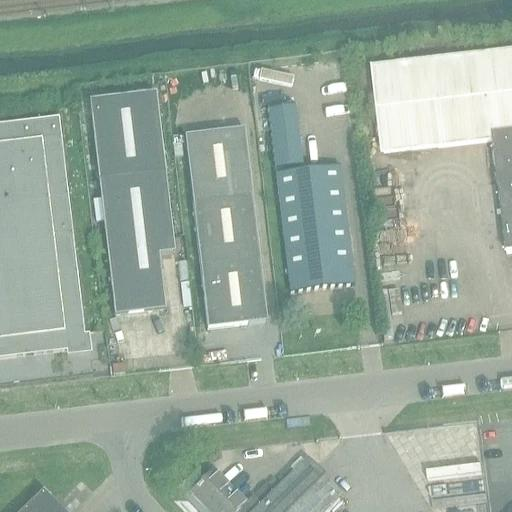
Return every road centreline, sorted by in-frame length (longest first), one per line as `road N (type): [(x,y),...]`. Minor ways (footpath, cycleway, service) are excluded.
road 1 (residential): [(121,419),(511,375)]
road 2 (residential): [(0,433),(121,419)]
